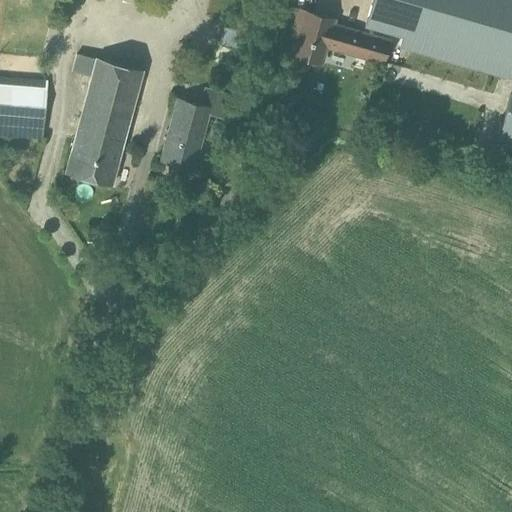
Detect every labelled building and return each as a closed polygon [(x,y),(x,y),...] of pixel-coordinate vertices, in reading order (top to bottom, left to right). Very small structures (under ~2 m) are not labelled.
[(511,79),(511,0),(372,0),(365,26),(403,37),(401,47),(511,79)] [(301,30),(294,55),(322,63),(328,43),(340,46),(339,49),(384,63),(392,38),(334,21),(301,12),(297,29),(301,30)] [(242,50),(246,32),(224,27),(220,44),(242,50)] [(95,59),(76,53),(72,72),(91,77),(75,135),(76,136),(66,174),(112,185),(123,147),(124,147),(144,70),(96,58),(95,59)] [(0,76),(0,134),(44,138),(47,81),(0,76)] [(159,162),(195,172),(213,107),(177,97),(159,162)] [(306,423),(318,390),(253,365),(240,399),(306,423)]
